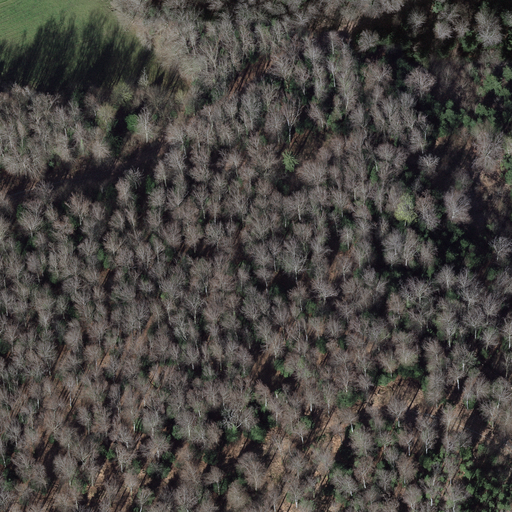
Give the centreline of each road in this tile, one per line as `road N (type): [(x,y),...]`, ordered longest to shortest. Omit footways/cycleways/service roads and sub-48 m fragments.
road 1 (track): [(73,179),(132,180),(344,147),(465,164),(481,174),(511,263)]
road 2 (track): [(511,453),(475,429),(400,412),(349,419),(241,460),(157,473),(45,511)]
road 3 (track): [(413,0),(282,59),(143,154),(0,196)]
